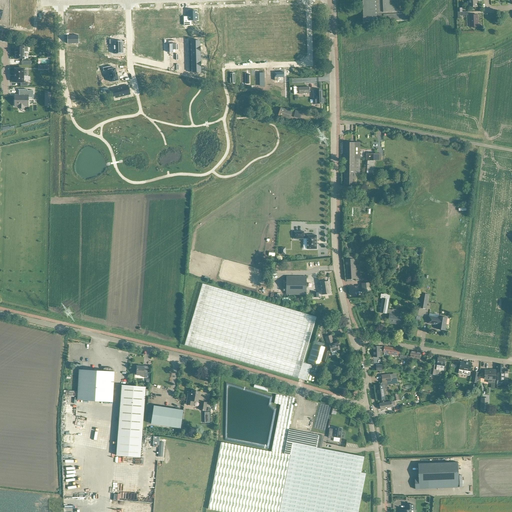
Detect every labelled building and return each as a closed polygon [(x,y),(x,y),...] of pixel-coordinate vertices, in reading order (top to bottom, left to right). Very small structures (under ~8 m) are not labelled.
[(361,0),(363,22),(373,22),(373,23),(374,23),(374,22),(383,21),(410,20),(410,11),(399,11),(399,8),(402,8),(401,0),(361,0)] [(189,17),(184,17),(184,25),(191,25),(191,24),(197,24),(197,20),(198,20),(198,14),(197,14),(197,11),(189,11),(189,17)] [(75,17),(67,17),(67,28),(75,28),(75,20),(77,20),(90,19),(90,13),(77,14),(77,18),(75,18),(75,17)] [(116,17),(111,17),(111,29),(116,29),(116,26),(123,26),(123,13),(116,13),(116,17)] [(180,13),(174,13),(174,23),(180,23),(180,28),(184,28),(184,25),(184,17),(184,16),(180,16),(180,13)] [(104,14),(98,14),(99,29),(107,28),(107,22),(104,22),(104,14)] [(156,14),(150,14),(151,25),(156,25),(156,27),(160,27),(160,21),(156,21),(156,14)] [(169,14),(162,14),(162,26),(172,25),(172,21),(169,21),(169,14)] [(476,15),(471,15),(470,15),(470,27),(478,27),(478,23),(477,23),(476,15)] [(78,35),(67,36),(67,44),(78,43),(78,35)] [(122,41),(114,41),(114,54),(123,53),(123,46),(122,46),(122,41)] [(152,54),(152,46),(151,46),(151,41),(144,41),(144,46),(140,46),(140,55),(152,54)] [(28,52),(28,47),(25,47),(25,44),(24,44),(18,44),(18,47),(16,47),(16,50),(15,50),(15,54),(16,54),(16,59),(24,59),(24,52),(28,52)] [(112,66),(103,68),(104,71),(108,70),(111,82),(118,80),(117,76),(117,75),(117,73),(117,72),(115,68),(112,69),(112,66)] [(77,68),(69,69),(69,78),(75,78),(75,81),(84,80),(83,76),(78,77),(77,68)] [(24,69),(15,69),(15,74),(15,77),(15,83),(21,82),(21,86),(28,86),(28,82),(24,82),(24,76),(27,76),(27,71),(24,71),(24,69)] [(284,72),(274,72),(275,81),(277,80),(277,77),(284,77),(284,72)] [(307,83),(295,84),(296,93),(308,92),(307,83)] [(128,86),(115,89),(118,97),(130,94),(128,86)] [(19,97),(15,97),(15,103),(15,105),(15,106),(18,106),(19,106),(28,106),(28,99),(28,98),(33,98),(33,99),(33,91),(28,90),(28,89),(25,89),(18,89),(18,90),(19,90),(19,95),(19,97)] [(316,91),(313,91),(314,104),(324,104),(323,98),(322,99),(322,90),(316,90),(316,91)] [(293,112),(280,107),(278,115),(290,119),(293,112)] [(359,142),(344,142),(344,159),(360,159),(360,155),(359,155),(359,142)] [(360,159),(344,159),(344,185),(354,185),(354,174),(360,174),(360,159)] [(374,174),(375,161),(365,160),(365,174),(374,174)] [(304,231),(294,232),(294,239),(304,239),(307,239),(307,249),(317,249),(316,235),(307,235),(304,235),(304,231)] [(354,259),(350,259),(345,259),(347,281),(352,281),(351,279),(356,279),(356,281),(361,280),(359,264),(355,265),(354,259)] [(306,277),(286,276),(286,294),(306,295),(306,277)] [(329,281),(324,282),(320,282),(322,295),(331,294),(329,281)] [(371,292),(369,282),(363,283),(364,285),(360,286),(361,293),(371,292)] [(302,363),(316,317),(203,284),(185,345),(306,381),(307,379),(313,381),(318,365),(312,364),(311,366),(302,363)] [(429,294),(421,293),(419,308),(426,309),(429,294)] [(389,300),(382,298),(380,312),(389,314),(389,318),(388,323),(395,324),(395,323),(397,323),(397,324),(401,325),(403,316),(395,315),(396,310),(392,309),(392,310),(387,309),(389,300)] [(437,325),(436,329),(445,330),(447,318),(438,316),(438,318),(428,316),(427,323),(437,325)] [(331,335),(326,337),(328,344),(329,344),(330,345),(329,345),(331,352),(332,351),(332,352),(335,351),(339,349),(338,343),(333,344),(333,343),(331,335)] [(326,344),(322,343),(318,342),(317,345),(313,344),(307,362),(312,364),(318,365),(319,366),(326,344)] [(382,351),(382,346),(379,346),(374,346),(374,357),(379,357),(382,357),(382,351)] [(390,355),(398,356),(399,349),(384,347),(383,352),(384,353),(384,355),(390,357),(390,355)] [(420,358),(421,353),(408,351),(407,359),(414,360),(414,357),(420,358)] [(432,363),(430,374),(435,375),(436,370),(439,370),(443,371),(444,366),(444,364),(445,359),(438,358),(437,364),(433,364),(432,363)] [(459,369),(458,374),(462,375),(468,375),(468,371),(471,371),(471,368),(472,363),(468,362),(468,363),(460,362),(459,366),(459,369)] [(507,373),(507,369),(503,369),(503,365),(498,365),(498,370),(497,380),(504,381),(504,378),(504,373),(507,373)] [(143,377),(147,378),(148,370),(144,370),(144,367),(137,366),(137,375),(143,375),(143,377)] [(79,369),(79,374),(77,400),(113,402),(114,371),(113,371),(113,370),(113,369),(111,368),(105,367),(104,368),(103,369),(103,371),(79,369)] [(495,384),(495,375),(496,370),(492,370),(492,371),(485,370),(484,379),(493,380),(492,383),(495,384)] [(390,374),(387,375),(382,375),(382,382),(382,383),(380,385),(380,386),(376,386),(378,400),(385,399),(384,395),(386,395),(385,389),(387,385),(398,384),(397,380),(390,381),(390,374)] [(140,457),(142,430),(146,387),(122,385),(116,456),(140,457)] [(188,392),(187,397),(186,404),(191,405),(192,401),(198,402),(200,392),(192,391),(192,393),(188,392)] [(221,442),(208,509),(223,511),(358,511),(366,473),(361,472),(364,457),(317,448),(286,442),(289,429),(295,398),(276,394),(274,403),(280,404),(271,452),(221,442)] [(184,410),(154,406),(151,423),(181,428),(184,410)] [(329,429),(329,434),(328,437),(334,438),(334,437),(340,438),(341,438),(342,434),(341,434),(342,428),(335,427),(335,430),(333,429),(333,430),(329,429)] [(289,429),(286,442),(317,448),(319,435),(289,429)] [(162,448),(163,434),(150,433),(149,448),(162,448)] [(494,459),(474,460),(475,485),(495,484),(494,459)] [(458,461),(418,462),(419,477),(414,478),(415,488),(459,487),(458,461)]
